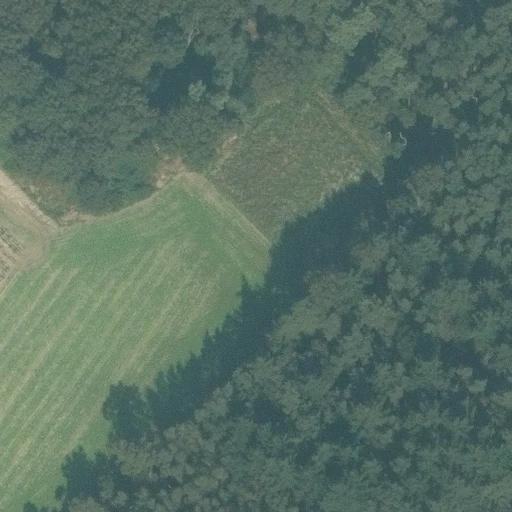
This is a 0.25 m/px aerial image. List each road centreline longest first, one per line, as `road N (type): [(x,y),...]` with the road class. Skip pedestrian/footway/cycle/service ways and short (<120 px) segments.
road 1 (track): [(511,115),(198,420),(117,511)]
road 2 (track): [(198,420),(277,511)]
